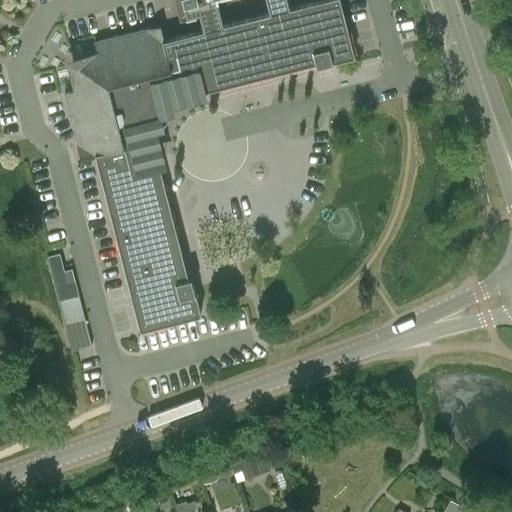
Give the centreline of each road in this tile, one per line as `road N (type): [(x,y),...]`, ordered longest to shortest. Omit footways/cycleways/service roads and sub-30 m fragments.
road 1 (secondary): [(0,481),(509,301)]
road 2 (tertiary): [(511,169),(459,0)]
